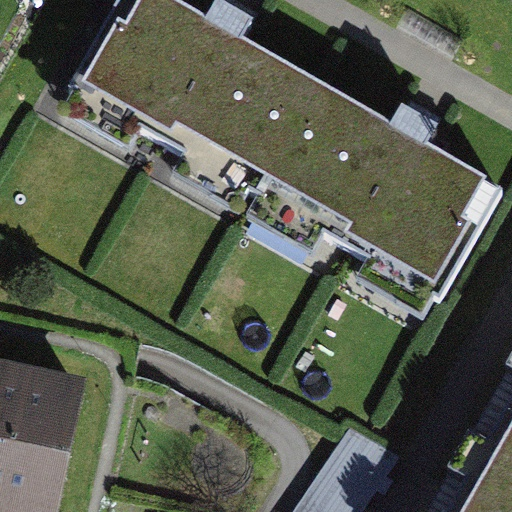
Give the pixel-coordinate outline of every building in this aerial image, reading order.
[(171,194),(235,231),(308,101),(131,1),(58,128),(131,169),(141,150),(183,174),(171,194)] [(308,101),(235,231),(311,274),(323,252),(369,277),(358,297),(428,337),(501,210),(308,101)] [(511,386),(498,411),(511,419),(511,386)] [(57,511),(81,409),(0,390),(0,511),(57,511)] [(511,511),(511,419),(498,411),(440,511),(511,511)] [(362,511),(401,459),(352,424),(289,511),(362,511)]
